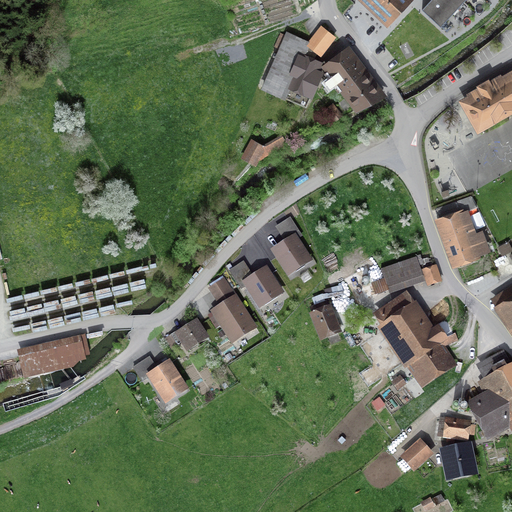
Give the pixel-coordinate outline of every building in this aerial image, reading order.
[(367,0),(388,20),(407,0),(367,0)] [(436,0),(431,0),(422,10),(441,27),(452,15),(436,0)] [(461,0),(436,0),(452,15),(464,2),(461,0)] [(321,31),(311,46),(307,52),(316,58),(319,60),(333,38),(321,31)] [(307,52),(311,46),(285,34),(260,94),(306,111),(309,102),(312,103),(323,76),(320,74),(323,66),(314,63),(316,58),(307,52)] [(324,69),(357,115),(383,97),(350,50),(324,69)] [(511,75),(459,105),(477,139),(511,119),(511,75)] [(332,106),(324,112),(331,122),(339,115),(332,106)] [(286,146),(279,138),(262,148),(254,145),(244,165),(253,170),(260,158),(262,162),(286,146)] [(434,216),(453,264),(491,249),(481,225),(475,227),(465,204),(434,216)] [(270,248),(288,275),(311,258),(293,232),(270,248)] [(511,244),(510,240),(500,244),(504,252),(511,248),(511,244)] [(426,284),(441,279),(436,263),(421,268),(426,284)] [(266,264),(242,280),(259,306),(284,290),(266,264)] [(373,281),(378,292),(385,289),(380,278),(373,281)] [(511,291),(494,304),(511,331),(511,291)] [(236,292),(209,309),(231,343),(258,326),(236,292)] [(415,298),(379,323),(421,385),(454,363),(439,341),(451,333),(441,318),(433,323),(415,298)] [(308,310),(319,339),(341,330),(329,302),(308,310)] [(196,316),(173,332),(186,351),(209,335),(196,316)] [(84,333),(16,348),(23,377),(75,365),(73,359),(89,355),(84,333)] [(511,363),(510,360),(476,380),(482,389),(467,398),(489,435),(510,423),(511,426),(511,363)] [(162,363),(133,378),(149,407),(177,392),(162,363)] [(399,373),(390,380),(396,388),(406,382),(399,373)] [(470,420),(444,416),(441,432),(467,436),(470,420)] [(420,436),(400,454),(413,468),(433,451),(420,436)] [(470,439),(439,446),(445,475),(476,469),(470,439)] [(411,467),(403,473),(409,481),(417,476),(411,467)]
